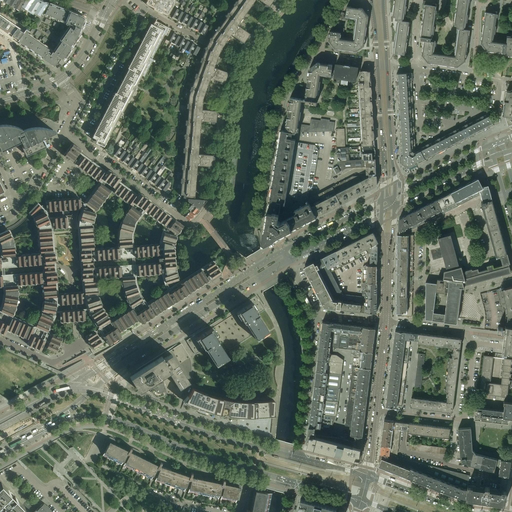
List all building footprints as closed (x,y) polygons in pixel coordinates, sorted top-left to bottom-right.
[(17,0),(13,8),(19,11),(21,8),(25,0),(17,0)] [(25,0),(21,8),(27,11),(33,0),(25,0)] [(33,0),(27,11),(33,15),(34,14),(42,0),(40,0),(33,0)] [(42,0),(34,14),(39,18),(41,16),(44,10),(48,4),(48,3),(42,0)] [(149,0),(149,2),(149,3),(150,3),(149,4),(167,14),(173,2),(171,1),(171,0),(149,0)] [(247,12),(254,1),(253,0),(237,0),(237,2),(236,4),(247,12)] [(408,34),(409,26),(410,22),(409,22),(403,21),(403,18),(404,18),(405,14),(405,15),(406,10),(404,10),(405,0),(395,0),(394,4),(392,17),(393,17),(395,17),(395,20),(397,20),(397,24),(396,24),(396,28),(397,29),(394,53),(407,55),(408,50),(406,50),(407,42),(406,42),(407,34),(408,34)] [(466,18),(467,10),(468,2),(470,3),(469,0),(456,0),(456,5),(457,5),(456,13),(455,13),(453,25),(454,25),(457,26),(456,29),(458,29),(456,45),(455,44),(454,49),(455,49),(454,53),(455,53),(455,56),(433,53),(435,41),(431,41),(431,38),(432,38),(433,34),(434,30),(432,30),(436,6),(426,4),(422,4),(422,8),(424,9),(423,17),(424,17),(423,25),(422,24),(420,37),(421,37),(420,40),(424,40),(423,45),(424,45),(423,48),(421,55),(427,63),(435,64),(435,63),(438,64),(438,65),(446,66),(447,66),(447,65),(450,66),(457,67),(465,61),(468,42),(467,42),(468,34),(469,35),(469,30),(464,29),(464,27),(466,27),(466,23),(467,23),(467,19),(466,18)] [(46,11),(45,14),(50,16),(54,18),(58,19),(62,21),(66,23),(70,25),(73,26),(71,28),(70,27),(61,40),(62,41),(54,53),(53,52),(52,52),(51,54),(59,60),(60,58),(61,59),(62,60),(64,57),(66,55),(70,49),(71,47),(70,46),(72,44),(76,38),(77,36),(79,34),(79,33),(80,30),(80,29),(82,25),(83,22),(84,18),(82,18),(72,13),(71,13),(70,12),(66,11),(64,10),(62,9),(60,8),(59,8),(58,7),(57,7),(56,7),(54,6),(51,5),(50,4),(49,4),(46,11)] [(235,6),(234,6),(229,13),(225,20),(235,27),(236,27),(237,25),(247,12),(236,4),(235,6)] [(364,43),(364,39),(365,39),(367,27),(366,26),(367,19),(368,19),(368,16),(362,8),(359,8),(359,9),(352,7),(347,6),(346,13),(342,13),(341,20),(345,20),(346,18),(356,19),(353,40),(340,38),(341,35),(343,35),(344,28),(335,27),(334,32),(330,31),(330,34),(329,38),(328,41),(334,49),(356,52),(364,46),(364,43)] [(179,10),(174,7),(170,15),(173,17),(172,18),(174,19),(179,10)] [(179,10),(174,19),(176,20),(176,19),(179,20),(183,12),(179,10)] [(188,15),(183,12),(179,20),(182,22),(181,23),(183,24),(188,15)] [(482,32),(481,43),(486,51),(493,52),(494,51),(497,52),(497,53),(502,53),(504,53),(504,55),(511,56),(511,84),(507,83),(507,87),(505,99),(508,100),(508,102),(507,102),(504,101),(502,116),(505,116),(506,120),(507,123),(510,123),(511,121),(511,36),(507,35),(507,36),(506,41),(506,42),(506,43),(492,41),(493,38),(494,38),(494,34),(495,34),(495,30),(494,30),(495,22),(496,14),(496,13),(492,13),(488,12),(485,12),(484,16),(484,17),(485,17),(484,20),(484,24),(483,24),(482,32)] [(188,15),(183,24),(185,25),(186,24),(189,25),(193,18),(188,15)] [(0,29),(16,40),(18,41),(24,33),(0,16),(0,29)] [(39,18),(30,32),(33,33),(43,17),(41,16),(39,18)] [(198,20),(193,18),(189,25),(192,27),(191,28),(193,29),(198,20)] [(198,20),(193,29),(195,30),(195,29),(198,31),(202,23),(198,20)] [(230,36),(231,34),(240,41),(239,42),(241,43),(242,42),(243,43),(250,34),(239,26),(237,25),(236,27),(235,27),(225,20),(224,21),(223,23),(221,21),(219,23),(222,25),(219,29),(230,36)] [(207,26),(202,23),(198,31),(201,32),(200,34),(205,36),(208,29),(206,28),(207,26)] [(151,24),(144,36),(157,42),(160,35),(161,36),(165,28),(157,24),(156,26),(151,24)] [(24,33),(18,41),(54,66),(56,64),(59,60),(51,54),(47,52),(49,50),(49,49),(27,34),(28,33),(29,31),(26,29),(25,31),(24,33)] [(221,48),(229,37),(230,36),(219,29),(217,31),(216,31),(211,38),(212,39),(211,41),(210,40),(221,48)] [(174,33),(171,31),(166,39),(171,42),(176,33),(174,32),(174,33)] [(178,34),(176,33),(171,42),(176,45),(180,37),(177,35),(178,34)] [(144,36),(138,48),(149,54),(150,52),(151,53),(157,42),(144,36)] [(183,38),(180,37),(176,45),(181,47),(186,38),(184,37),(183,38)] [(188,39),(186,38),(181,47),(185,50),(190,42),(187,40),(188,39)] [(214,67),(217,57),(219,52),(220,51),(221,48),(210,40),(208,44),(206,47),(207,47),(206,50),(205,49),(202,58),(203,58),(200,66),(212,70),(213,70),(214,67)] [(192,44),(190,42),(185,50),(190,52),(195,43),(193,42),(192,44)] [(197,44),(195,43),(190,52),(195,55),(199,47),(196,46),(197,44)] [(138,48),(131,61),(145,67),(147,62),(146,62),(149,57),(148,56),(149,54),(138,48)] [(139,78),(145,67),(131,61),(127,68),(128,69),(123,78),(135,84),(136,85),(137,82),(136,81),(139,77),(139,78)] [(317,97),(318,89),(319,89),(320,85),(318,85),(320,74),(331,76),(332,65),(328,64),(327,65),(325,64),(317,63),(309,68),(309,72),(308,79),(305,100),(305,103),(315,104),(316,101),(317,101),(318,97),(317,97)] [(356,80),(358,67),(350,66),(344,65),(336,64),(335,66),(335,67),(334,67),(333,74),(334,74),(334,75),(334,77),(341,78),(341,83),(340,83),(341,84),(342,83),(343,84),(344,84),(346,84),(347,85),(348,84),(348,79),(356,80)] [(224,83),(228,73),(217,68),(215,68),(214,67),(213,70),(212,70),(200,66),(200,67),(199,69),(196,67),(196,70),(199,71),(196,77),(209,82),(210,78),(220,82),(220,83),(222,84),(223,84),(223,83),(224,83)] [(373,145),(373,142),(374,142),(374,141),(373,141),(373,142),(372,138),(373,138),(373,137),(374,137),(374,132),(372,132),(372,129),(373,129),(373,128),(373,127),(373,126),(372,126),(372,123),(373,123),(373,117),(372,117),(372,116),(371,116),(371,113),(371,109),(372,109),(372,108),(372,103),(370,103),(370,100),(371,100),(371,99),(372,99),(372,98),(371,98),(371,97),(370,97),(370,94),(372,94),(371,89),(371,88),(370,87),(369,84),(370,84),(371,84),(369,84),(369,81),(370,81),(370,71),(360,71),(360,81),(360,82),(359,82),(359,84),(357,84),(356,87),(359,87),(360,92),(357,92),(357,97),(360,97),(360,101),(357,101),(357,106),(360,106),(361,111),(358,111),(358,116),(361,116),(361,121),(358,121),(359,126),(362,126),(362,130),(359,130),(359,135),(362,135),(362,140),(359,140),(359,143),(361,143),(361,146),(373,145)] [(411,73),(396,74),(401,151),(401,153),(402,153),(409,152),(411,153),(412,151),(415,153),(415,152),(415,150),(411,73)] [(204,94),(207,86),(209,82),(196,77),(196,78),(195,78),(192,87),(193,87),(192,89),(204,94)] [(132,89),(135,84),(123,78),(121,82),(124,83),(123,84),(121,83),(118,88),(130,94),(131,95),(133,90),(132,89)] [(115,92),(111,100),(124,107),(130,97),(129,96),(130,94),(118,88),(116,93),(115,92)] [(204,94),(192,89),(191,91),(190,91),(189,94),(189,98),(188,103),(189,104),(188,112),(201,113),(201,112),(201,110),(202,102),(202,99),(204,94)] [(297,123),(301,99),(290,97),(290,102),(289,109),(288,109),(287,118),(288,118),(287,121),(286,130),(292,130),(296,131),(297,123)] [(111,100),(107,107),(105,112),(116,118),(117,116),(118,117),(121,111),(122,112),(124,107),(111,100)] [(216,122),(217,111),(203,110),(201,110),(201,112),(201,113),(188,112),(188,114),(188,115),(185,114),(185,117),(188,117),(187,123),(200,124),(201,121),(211,122),(211,123),(212,124),(214,124),(214,123),(214,122),(216,122)] [(105,112),(98,125),(111,131),(116,121),(115,120),(116,118),(105,112)] [(486,115),(474,121),(479,131),(493,124),(488,115),(486,116),(486,115)] [(299,123),(297,123),(296,131),(298,131),(298,132),(299,132),(333,131),(335,122),(329,122),(329,120),(320,119),(320,121),(310,119),(309,126),(298,124),(299,123)] [(474,121),(462,127),(460,128),(461,129),(466,138),(479,131),(474,121)] [(200,124),(187,123),(187,125),(186,125),(185,134),(186,134),(186,136),(199,137),(200,124)] [(0,147),(1,151),(21,141),(23,146),(22,147),(26,155),(49,144),(46,137),(54,133),(55,132),(52,130),(49,129),(47,128),(45,128),(42,128),(40,127),(38,127),(36,127),(35,127),(34,127),(33,128),(31,128),(30,128),(22,131),(21,131),(21,130),(22,129),(20,128),(19,128),(17,127),(16,126),(14,126),(12,125),(9,125),(8,125),(5,125),(4,125),(1,125),(0,124),(0,147)] [(98,125),(92,137),(97,140),(96,143),(104,147),(108,139),(107,138),(111,131),(98,125)] [(337,161),(339,161),(360,159),(360,153),(361,153),(361,152),(360,152),(357,152),(357,149),(351,149),(351,147),(345,147),(344,128),(336,129),(336,148),(337,161)] [(466,138),(461,129),(460,128),(446,135),(452,145),(466,138)] [(294,145),(295,139),(291,138),(292,135),(292,131),(292,130),(286,130),(281,130),(281,133),(279,142),(294,145)] [(446,135),(435,141),(433,141),(434,143),(438,152),(452,145),(446,135)] [(199,137),(186,136),(186,139),(185,139),(184,148),(185,148),(185,156),(197,157),(198,156),(198,154),(199,137)] [(422,149),(420,150),(424,159),(438,152),(434,143),(433,141),(421,148),(422,149)] [(294,145),(279,142),(277,153),(293,155),(294,145)] [(81,149),(74,144),(64,156),(72,162),(81,149)] [(117,145),(112,152),(115,154),(114,156),(115,157),(122,148),(117,145)] [(122,148),(115,157),(117,158),(118,157),(121,159),(126,152),(122,148)] [(402,153),(401,153),(402,166),(402,167),(403,168),(405,169),(406,168),(424,159),(420,150),(415,152),(415,153),(412,151),(411,153),(409,152),(402,153)] [(126,152),(121,159),(123,161),(122,162),(124,163),(130,155),(126,152)] [(293,155),(277,153),(276,164),(291,166),(293,155)] [(197,157),(185,156),(184,157),(184,159),(181,159),(181,161),(184,162),(184,166),(197,167),(197,165),(208,166),(208,167),(208,168),(210,168),(211,168),(211,166),(212,167),(213,155),(199,154),(198,154),(198,156),(197,157)] [(130,155),(124,163),(126,165),(127,163),(129,165),(135,158),(130,155)] [(131,233),(133,224),(135,224),(136,222),(142,213),(135,208),(138,205),(142,207),(147,200),(139,194),(137,196),(118,182),(120,180),(107,171),(106,173),(94,164),(93,165),(89,162),(86,159),(82,156),(79,160),(77,164),(81,167),(82,168),(87,172),(100,181),(102,178),(110,184),(107,188),(100,182),(85,203),(95,210),(110,190),(111,191),(112,190),(131,204),(131,205),(132,206),(126,214),(122,221),(120,230),(119,237),(120,247),(121,247),(122,257),(132,256),(137,256),(159,254),(159,245),(131,247),(131,246),(133,246),(132,236),(132,233),(131,233)] [(135,158),(129,165),(132,167),(131,168),(133,170),(139,161),(135,158)] [(375,158),(365,159),(360,159),(339,161),(340,165),(342,170),(346,168),(366,167),(376,167),(375,158)] [(139,161),(133,170),(135,171),(136,170),(138,172),(143,164),(139,161)] [(143,164),(138,172),(141,174),(140,175),(142,176),(148,168),(143,164)] [(291,166),(276,164),(274,174),(289,177),(291,166)] [(197,167),(184,166),(183,169),(182,178),(183,178),(182,181),(195,182),(197,167)] [(376,167),(366,167),(366,170),(366,175),(358,176),(366,191),(377,185),(376,175),(375,175),(375,173),(376,173),(376,170),(376,167)] [(148,168),(142,176),(144,178),(144,176),(147,178),(152,171),(148,168)] [(152,171),(147,178),(150,180),(149,181),(151,183),(157,174),(152,171)] [(157,174),(151,183),(152,184),(153,183),(156,185),(161,177),(157,174)] [(289,177),(274,174),(272,185),(287,188),(289,177)] [(366,191),(358,176),(352,176),(345,180),(348,187),(353,197),(366,191)] [(161,177),(156,185),(158,186),(158,188),(159,189),(165,181),(161,177)] [(482,187),(478,178),(471,182),(478,196),(480,194),(479,190),(482,187)] [(353,197),(348,187),(345,180),(332,187),(341,204),(353,197)] [(165,181),(159,189),(161,190),(162,189),(165,191),(170,184),(165,181)] [(195,182),(182,181),(182,183),(181,183),(180,195),(185,195),(185,198),(186,198),(194,199),(195,182)] [(478,196),(471,182),(464,186),(471,199),(478,196)] [(287,188),(272,185),(270,196),(286,198),(287,188)] [(491,196),(488,185),(482,187),(479,190),(480,194),(481,197),(482,199),(483,202),(492,200),(491,196)] [(464,186),(451,192),(458,206),(471,199),(464,186)] [(341,204),(332,187),(320,193),(328,210),(341,204)] [(458,206),(451,192),(437,199),(444,213),(458,206)] [(328,210),(320,193),(307,200),(309,203),(311,206),(311,207),(316,216),(328,210)] [(286,198),(270,196),(269,206),(280,208),(281,203),(285,204),(286,198)] [(200,209),(206,201),(206,200),(194,199),(186,198),(187,199),(187,201),(200,209)] [(74,200),(55,201),(46,202),(46,211),(71,209),(74,209),(81,208),(81,199),(74,200)] [(444,213),(437,199),(423,206),(430,220),(444,213)] [(507,254),(498,223),(492,200),(483,202),(481,203),(482,207),(496,258),(499,257),(499,256),(500,256),(507,254)] [(33,215),(41,207),(42,206),(38,202),(29,211),(33,215)] [(152,202),(151,203),(145,210),(166,225),(172,217),(152,202)] [(311,207),(311,206),(309,203),(294,210),(296,214),(286,219),(284,216),(283,215),(279,214),(280,208),(269,206),(265,228),(265,232),(266,233),(267,235),(269,236),(271,237),(272,237),(273,237),(276,237),(300,225),(316,216),(311,207)] [(187,208),(190,210),(196,214),(200,209),(191,204),(187,208)] [(423,206),(410,213),(417,227),(430,220),(423,206)] [(81,219),(80,221),(80,222),(81,222),(81,221),(82,221),(82,222),(84,222),(85,220),(92,222),(94,212),(83,209),(81,219)] [(38,226),(45,223),(46,225),(47,224),(48,225),(48,224),(49,224),(50,224),(49,223),(49,222),(44,212),(34,217),(38,226)] [(417,227),(410,213),(399,219),(399,230),(399,233),(399,235),(403,235),(404,233),(404,230),(410,230),(417,227)] [(53,228),(53,227),(68,226),(67,217),(52,219),(53,228)] [(177,233),(183,225),(176,220),(170,228),(177,233)] [(91,224),(80,225),(79,225),(81,260),(83,260),(83,266),(83,270),(82,270),(84,295),(97,294),(96,279),(94,279),(94,269),(92,269),(92,265),(92,260),(93,260),(92,250),(93,249),(91,224)] [(52,227),(39,229),(41,254),(42,253),(43,263),(44,263),(45,269),(45,273),(44,273),(45,283),(43,283),(45,298),(56,297),(57,297),(55,272),(54,272),(54,268),(53,263),(54,263),(52,227)] [(1,258),(0,257),(0,266),(2,267),(4,267),(14,266),(13,256),(14,256),(14,245),(12,238),(7,229),(0,232),(0,240),(1,243),(0,244),(1,247),(2,257),(3,257),(3,263),(1,263),(1,258)] [(164,248),(164,258),(163,258),(162,257),(161,257),(160,257),(159,258),(159,257),(158,257),(158,258),(158,261),(159,261),(159,260),(160,260),(161,261),(161,260),(162,260),(163,259),(165,259),(165,269),(166,273),(164,274),(167,284),(178,280),(175,271),(174,269),(172,247),(176,236),(165,232),(162,242),(164,243),(164,248)] [(372,233),(360,239),(367,253),(370,253),(370,247),(370,246),(371,245),(377,242),(372,233)] [(413,235),(403,235),(399,235),(397,235),(397,250),(413,250),(413,235)] [(466,273),(463,274),(461,266),(459,266),(450,235),(438,238),(447,270),(445,270),(444,279),(437,278),(437,282),(426,282),(425,319),(457,323),(461,287),(463,288),(464,288),(464,287),(464,286),(508,274),(508,273),(511,272),(508,264),(510,263),(507,254),(500,256),(501,262),(502,265),(493,267),(492,264),(486,266),(487,269),(478,271),(478,268),(472,270),(472,269),(465,270),(466,273)] [(360,239),(348,245),(355,259),(367,253),(360,239)] [(355,259),(348,245),(336,251),(343,265),(355,259)] [(119,248),(94,250),(95,259),(120,257),(119,248)] [(413,250),(397,250),(397,265),(413,266),(413,250)] [(336,251),(324,258),(327,264),(331,272),(343,265),(336,251)] [(41,264),(40,255),(15,257),(16,266),(41,264)] [(313,262),(314,263),(317,269),(327,264),(324,258),(322,258),(313,262)] [(221,273),(213,260),(204,266),(205,266),(205,267),(211,275),(213,278),(213,279),(221,273)] [(317,269),(314,263),(313,262),(304,267),(324,307),(336,309),(336,308),(340,309),(342,294),(331,272),(327,264),(317,269)] [(143,300),(140,295),(139,293),(137,293),(135,284),(136,284),(135,281),(135,276),(134,276),(134,275),(161,273),(160,264),(140,265),(133,266),(123,267),(124,277),(122,277),(123,282),(124,287),(127,297),(129,302),(132,306),(143,300)] [(377,265),(370,265),(366,265),(363,266),(362,282),(377,282),(377,265)] [(413,266),(397,265),(396,280),(412,281),(413,266)] [(96,269),(96,278),(121,276),(121,267),(96,269)] [(142,324),(209,281),(201,269),(180,283),(182,286),(170,294),(168,290),(147,304),(149,307),(137,315),(132,308),(111,321),(116,329),(103,336),(109,345),(122,337),(119,333),(139,320),(142,324)] [(17,275),(17,284),(43,282),(42,273),(17,275)] [(15,306),(15,305),(17,296),(17,291),(17,285),(15,285),(15,275),(2,276),(0,276),(0,285),(3,285),(3,280),(5,280),(5,286),(4,286),(5,291),(4,294),(6,294),(4,304),(3,303),(2,306),(0,310),(12,316),(14,311),(15,306)] [(412,281),(396,280),(396,296),(412,296),(412,281)] [(377,282),(362,282),(362,295),(364,295),(364,298),(376,298),(377,282)] [(511,286),(500,290),(499,288),(496,289),(498,297),(500,304),(501,309),(502,314),(502,320),(501,327),(498,326),(497,331),(502,332),(502,331),(504,332),(506,332),(505,337),(503,352),(511,353),(511,286)] [(72,294),(69,294),(58,295),(59,304),(73,303),(84,302),(83,293),(72,294)] [(342,294),(340,309),(360,311),(362,296),(342,294)] [(376,313),(376,298),(364,298),(364,295),(362,295),(362,296),(360,311),(376,313)] [(97,296),(90,299),(90,297),(88,297),(87,297),(88,297),(87,298),(86,297),(86,298),(87,300),(86,300),(90,310),(101,306),(97,296)] [(268,331),(259,317),(258,318),(257,315),(265,310),(256,296),(186,341),(195,355),(206,348),(208,351),(207,351),(216,365),(215,364),(227,356),(228,357),(225,353),(253,335),(256,339),(256,338),(267,331),(268,332),(268,331)] [(412,296),(396,296),(396,313),(401,313),(401,316),(412,316),(412,296)] [(56,302),(56,300),(55,300),(54,300),(54,299),(54,300),(52,300),(52,301),(44,300),(43,311),(54,312),(56,302)] [(102,308),(92,314),(91,315),(99,328),(110,321),(102,308)] [(74,311),(70,311),(59,312),(60,321),(74,320),(85,319),(84,310),(74,311)] [(54,318),(42,313),(36,327),(48,332),(54,318)] [(45,341),(31,335),(35,327),(12,317),(8,325),(0,321),(0,332),(5,335),(7,330),(21,336),(29,340),(27,344),(41,350),(45,341)] [(322,321),(321,331),(332,333),(333,323),(322,321)] [(339,348),(340,334),(342,324),(333,323),(332,333),(331,340),(330,347),(339,348)] [(347,349),(350,325),(342,324),(340,334),(339,348),(347,349)] [(375,328),(350,325),(347,349),(354,350),(372,352),(375,328)] [(393,347),(409,349),(410,339),(405,339),(406,332),(395,330),(393,347)] [(94,331),(90,333),(85,336),(86,337),(93,348),(93,349),(102,344),(94,331)] [(330,347),(331,340),(332,333),(321,331),(319,348),(330,349),(330,347)] [(418,340),(419,333),(416,333),(406,332),(405,339),(410,339),(416,340),(418,340)] [(419,334),(419,333),(418,340),(418,343),(432,345),(433,335),(419,333),(419,334)] [(63,338),(53,334),(47,348),(57,352),(57,351),(61,342),(62,338),(63,338)] [(447,337),(433,335),(432,345),(446,346),(447,337)] [(461,339),(447,337),(446,346),(453,347),(459,348),(460,348),(461,339)] [(181,344),(179,345),(178,344),(165,352),(136,370),(137,372),(134,374),(130,377),(133,382),(135,385),(138,389),(139,391),(144,388),(146,386),(147,385),(148,385),(149,386),(148,387),(153,394),(155,395),(157,395),(166,393),(179,399),(186,385),(187,382),(189,381),(188,381),(191,375),(191,370),(191,363),(190,358),(181,344)] [(409,349),(393,347),(391,362),(407,364),(409,349)] [(330,349),(319,348),(319,349),(318,353),(317,360),(343,363),(343,360),(336,355),(329,354),(330,350),(330,349)] [(354,350),(352,366),(359,366),(370,368),(372,352),(354,350)] [(490,382),(493,356),(483,355),(479,393),(507,397),(509,383),(511,383),(511,379),(510,379),(509,379),(509,376),(510,376),(510,377),(511,377),(511,376),(511,372),(510,373),(510,370),(511,370),(511,366),(511,367),(511,364),(511,363),(511,360),(511,359),(504,358),(501,384),(490,382)] [(452,357),(449,357),(448,371),(457,372),(459,358),(452,357)] [(343,363),(317,360),(316,371),(341,374),(343,363)] [(407,364),(391,362),(389,376),(405,378),(407,364)] [(370,368),(359,366),(352,366),(351,379),(369,382),(370,368)] [(341,374),(316,371),(314,385),(340,388),(341,374)] [(457,372),(448,371),(446,385),(455,386),(457,372)] [(405,378),(389,376),(387,391),(403,393),(405,378)] [(369,382),(351,379),(349,393),(367,395),(369,382)] [(314,385),(313,399),(338,402),(340,388),(314,385)] [(455,386),(446,385),(445,391),(448,391),(446,402),(453,403),(455,386)] [(272,417),(274,400),(267,401),(262,401),(257,402),(252,402),(247,402),(242,401),(236,401),(232,400),(227,399),(221,398),(216,397),(211,395),(202,392),(197,390),(192,388),(185,402),(196,407),(202,409),(206,411),(212,412),(218,414),(223,415),(229,416),(234,417),(240,417),(246,418),(252,418),(257,418),(263,418),(269,417),(272,417)] [(403,393),(387,391),(386,406),(397,408),(397,405),(402,406),(403,393)] [(367,395),(349,393),(347,407),(365,409),(367,395)] [(425,399),(411,397),(410,407),(424,408),(425,399)] [(338,402),(313,399),(311,413),(335,416),(336,413),(338,402)] [(439,401),(425,399),(424,408),(438,410),(439,401)] [(453,403),(446,402),(439,401),(438,410),(452,412),(453,403)] [(511,418),(511,402),(504,401),(503,404),(504,404),(503,411),(477,407),(477,406),(476,406),(475,407),(474,419),(508,423),(508,421),(510,421),(510,418),(511,418)] [(365,409),(347,407),(346,420),(364,422),(365,409)] [(335,416),(311,413),(309,425),(314,426),(331,429),(335,416)] [(364,422),(346,420),(345,425),(350,426),(349,432),(351,432),(350,433),(361,435),(364,422)] [(399,439),(400,429),(392,428),(393,421),(384,420),(382,437),(399,439)] [(407,430),(408,423),(405,422),(404,422),(393,421),(392,428),(400,429),(404,429),(407,430)] [(422,424),(409,423),(408,423),(407,430),(408,430),(407,433),(421,434),(422,424)] [(436,426),(422,424),(421,434),(435,436),(436,426)] [(361,435),(350,433),(349,439),(338,436),(314,433),(314,431),(314,429),(314,426),(309,425),(308,428),(308,430),(307,441),(306,445),(312,447),(354,458),(358,458),(361,435)] [(450,428),(436,426),(435,436),(449,438),(450,428)] [(495,465),(497,459),(475,453),(473,450),(472,450),(471,427),(458,428),(460,456),(461,456),(461,463),(467,463),(467,464),(494,471),(495,465)] [(104,452),(102,457),(103,455),(107,457),(106,459),(107,460),(108,458),(112,460),(111,461),(112,462),(112,460),(116,462),(116,464),(117,462),(121,464),(120,466),(121,466),(125,458),(126,459),(123,467),(124,466),(128,467),(127,469),(128,470),(129,468),(133,470),(132,472),(133,470),(137,472),(144,458),(140,456),(141,454),(140,451),(130,447),(130,448),(129,447),(127,448),(126,449),(115,444),(115,442),(114,439),(111,437),(108,438),(102,449),(103,451),(104,452)] [(399,439),(382,437),(380,453),(397,455),(399,439)] [(397,455),(380,453),(379,459),(381,460),(378,467),(392,472),(398,457),(397,457),(397,455)] [(413,461),(398,457),(392,472),(406,478),(413,461)] [(144,458),(137,472),(136,474),(137,474),(138,472),(142,474),(141,476),(142,474),(146,476),(145,478),(146,479),(147,477),(151,479),(150,481),(154,473),(157,474),(154,482),(155,483),(156,481),(160,482),(159,484),(160,484),(160,482),(165,484),(164,486),(165,486),(165,484),(169,485),(175,471),(170,469),(171,467),(170,465),(162,462),(160,461),(159,462),(156,463),(156,464),(144,458)] [(508,477),(511,461),(501,459),(498,459),(497,459),(495,465),(496,466),(500,466),(498,475),(501,476),(508,477)] [(428,465),(413,461),(406,478),(420,483),(428,465)] [(442,468),(428,465),(420,483),(434,489),(442,468)] [(457,472),(442,468),(434,489),(448,494),(457,472)] [(175,471),(169,485),(169,487),(169,488),(170,486),(174,487),(174,489),(175,487),(179,489),(178,491),(179,491),(180,489),(184,490),(183,492),(184,493),(187,484),(190,485),(188,494),(189,492),(193,493),(193,495),(194,493),(198,494),(198,496),(199,494),(203,495),(206,480),(202,479),(202,477),(201,474),(193,472),(191,472),(190,473),(187,474),(187,475),(175,471)] [(469,475),(457,472),(448,494),(459,498),(460,497),(466,497),(467,485),(469,475)] [(508,477),(501,476),(501,479),(501,480),(499,490),(506,491),(508,480),(508,477)] [(219,483),(206,480),(203,495),(203,497),(204,495),(208,496),(208,498),(209,496),(213,497),(213,499),(214,497),(218,498),(218,500),(220,491),(222,492),(220,501),(221,501),(221,499),(226,500),(225,502),(226,502),(226,500),(231,501),(230,503),(231,503),(231,501),(236,502),(235,504),(236,504),(240,485),(238,482),(223,479),(222,480),(220,481),(219,483)] [(15,511),(23,505),(18,500),(16,497),(14,497),(11,501),(9,500),(12,498),(12,497),(12,496),(12,495),(11,495),(10,495),(9,495),(7,497),(6,496),(10,493),(10,491),(2,484),(0,485),(0,511),(15,511)] [(504,504),(506,493),(506,491),(499,490),(491,488),(491,485),(484,484),(484,487),(467,485),(466,497),(466,498),(504,504)] [(266,511),(267,509),(269,510),(269,509),(267,509),(268,504),(270,505),(270,504),(268,504),(269,499),(271,500),(271,499),(269,499),(270,494),(272,495),(272,494),(263,492),(263,491),(262,489),(257,488),(255,489),(255,491),(253,490),(251,492),(247,509),(246,511),(247,511),(266,511)] [(344,511),(345,511),(339,509),(338,510),(337,509),(300,499),(297,509),(299,510),(299,511),(302,511),(303,511),(344,511)] [(44,502),(42,504),(34,511),(49,511),(51,510),(44,502)]
